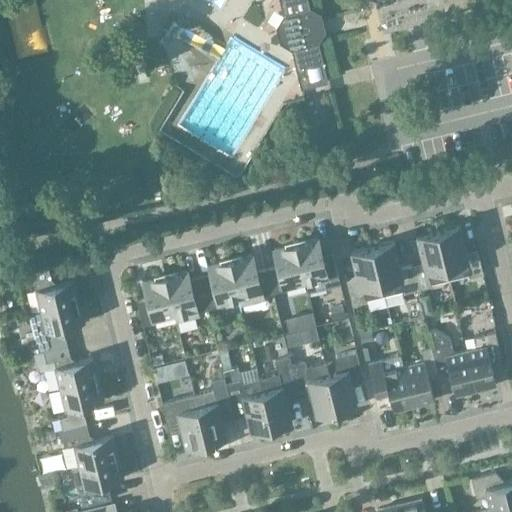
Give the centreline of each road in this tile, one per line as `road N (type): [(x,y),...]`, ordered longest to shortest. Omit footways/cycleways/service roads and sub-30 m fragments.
road 1 (residential): [(157,480),(108,281),(107,262),(124,251),(302,210),(341,223),(485,191),(511,301)]
road 2 (residential): [(157,480),(341,438),(378,446),(511,411)]
